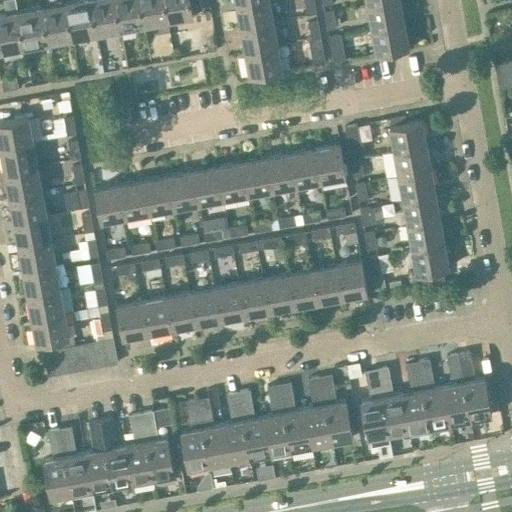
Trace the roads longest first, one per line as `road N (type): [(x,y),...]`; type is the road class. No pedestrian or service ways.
road 1 (residential): [(0,346),(11,412),(501,323)]
road 2 (residential): [(458,87),(176,139),(164,74)]
road 3 (residential): [(501,323),(458,87)]
road 4 (tertiary): [(285,511),(446,482)]
